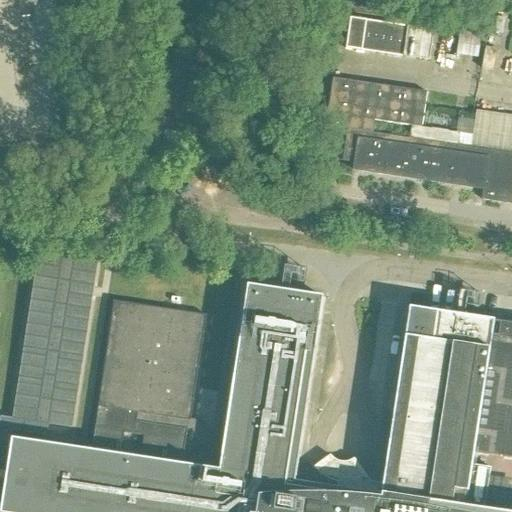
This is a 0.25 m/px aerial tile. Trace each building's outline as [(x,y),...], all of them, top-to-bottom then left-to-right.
[(430,62),(434,32),(350,19),(346,50),(430,62)] [(459,29),(454,48),(476,54),(481,35),(459,29)] [(482,70),(493,72),(497,51),(485,49),(482,70)] [(421,129),(426,94),(332,80),(325,127),(372,134),(374,122),(421,129)] [(482,191),(481,201),(511,205),(511,117),(476,112),(470,150),(457,148),(459,135),(411,128),(409,141),(347,131),(342,163),(354,164),(353,172),(482,191)] [(71,430),(97,263),(37,254),(12,420),(0,418),(0,471),(5,473),(9,440),(10,433),(46,438),(48,426),(71,430)] [(483,511),(490,469),(471,466),(473,454),(511,459),(511,325),(493,322),(408,309),(392,416),(385,414),(381,438),(388,439),(380,491),(375,491),(360,470),(353,460),(352,461),(351,462),(349,462),(347,463),(345,463),(344,464),(342,464),(340,463),(338,463),(336,462),(335,461),(333,460),(332,459),(330,458),(329,456),(321,462),(312,469),(319,476),(328,481),(337,484),(336,490),(293,483),(321,299),(246,287),(220,454),(196,422),(189,421),(205,317),(160,310),(113,303),(91,446),(84,445),(83,451),(9,440),(5,473),(0,505),(0,511),(483,511)] [(220,307),(221,295),(192,291),(191,303),(220,307)]
